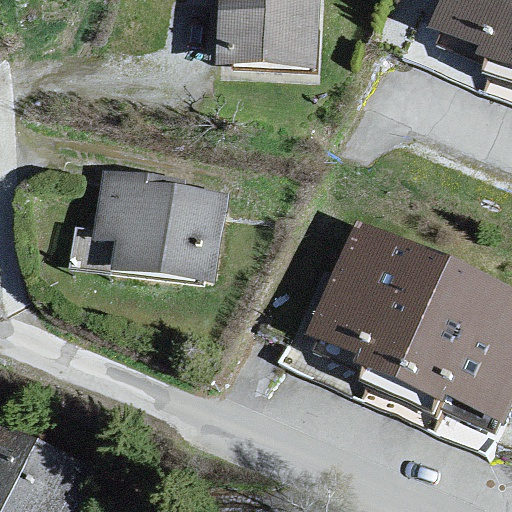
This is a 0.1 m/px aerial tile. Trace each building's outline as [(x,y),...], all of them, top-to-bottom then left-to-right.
[(334,0),(327,0),(242,6),(248,89),(340,82),(334,0)] [(511,0),(479,0),(459,55),(511,75),(511,0)] [(245,214),(177,207),(178,195),(118,189),(108,283),(236,297),(245,214)] [(511,304),(376,251),(334,358),(511,427),(511,304)] [(89,511),(101,482),(0,443),(0,511),(89,511)]
